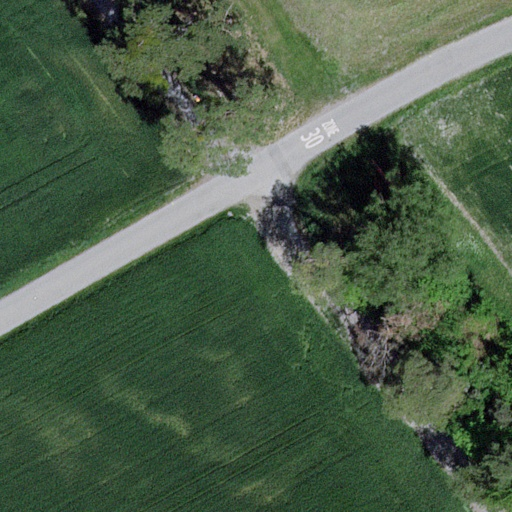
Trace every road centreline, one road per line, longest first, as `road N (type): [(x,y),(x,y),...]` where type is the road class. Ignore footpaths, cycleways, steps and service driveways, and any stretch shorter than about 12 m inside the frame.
road 1 (track): [(493,511),(102,0)]
road 2 (track): [(511,37),(439,70),(0,318)]
